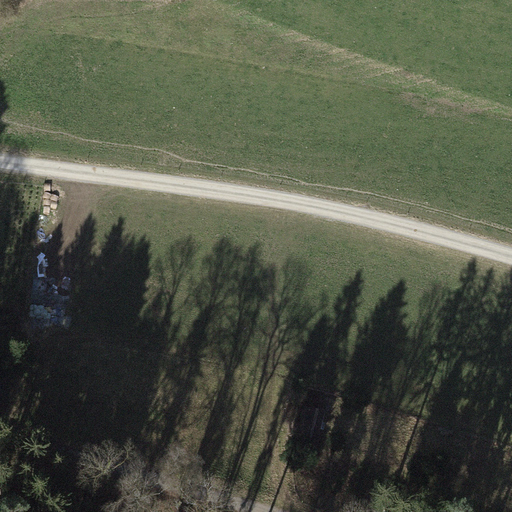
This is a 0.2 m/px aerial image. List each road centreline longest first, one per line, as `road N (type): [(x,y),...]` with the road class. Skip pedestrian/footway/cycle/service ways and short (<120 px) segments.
road 1 (track): [(0,161),(305,201),(511,257)]
road 2 (track): [(0,434),(273,511)]
